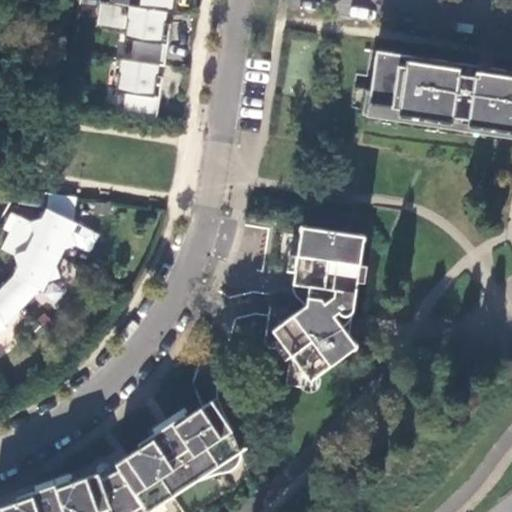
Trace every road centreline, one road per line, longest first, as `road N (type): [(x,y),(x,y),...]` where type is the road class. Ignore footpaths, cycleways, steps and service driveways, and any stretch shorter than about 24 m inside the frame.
road 1 (residential): [(0,454),(97,399),(187,274),(239,0)]
road 2 (residential): [(511,17),(389,0)]
